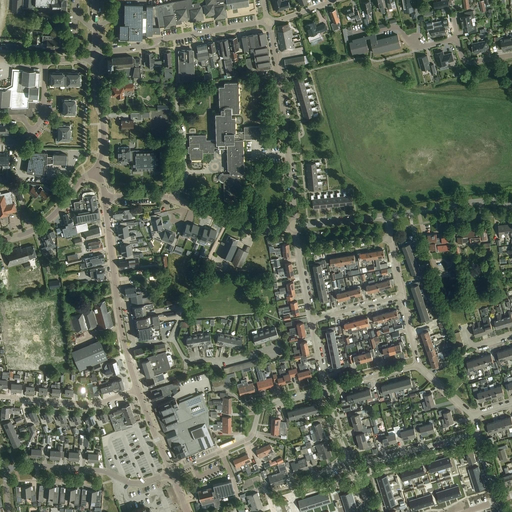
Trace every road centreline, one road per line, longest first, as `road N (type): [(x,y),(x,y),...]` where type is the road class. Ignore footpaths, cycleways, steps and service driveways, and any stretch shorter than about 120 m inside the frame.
road 1 (unclassified): [(295,226),(267,23)]
road 2 (tertiary): [(105,198),(164,196),(243,226),(295,226)]
road 3 (residential): [(171,473),(249,438),(263,407),(325,390)]
road 4 (unclassified): [(95,55),(267,23)]
road 5 (residential): [(4,470),(92,470),(127,483),(171,473)]
road 6 (tertiary): [(125,349),(105,198)]
road 7 (residential): [(0,397),(97,403),(136,390)]
road 8 (residential): [(353,467),(477,433)]
road 9 (tertiary): [(385,218),(479,201),(511,207)]
road 10 (tertiary): [(0,240),(42,224),(95,172)]
